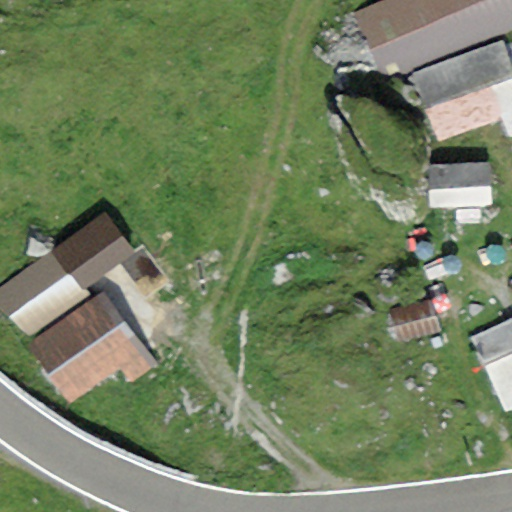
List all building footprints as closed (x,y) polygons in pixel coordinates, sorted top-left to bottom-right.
[(511,0),(384,0),(355,14),(369,51),(398,78),(511,28),(511,0)] [(511,62),(504,41),(411,78),(439,147),(501,122),(509,141),(511,140),(511,62)] [(492,161),(428,163),(429,206),(493,205),(492,161)] [(107,212),(0,293),(0,301),(31,342),(93,295),(87,289),(137,251),(107,212)] [(99,291),(26,349),(72,407),(120,369),(131,384),(157,364),(99,291)] [(439,331),(429,299),(388,312),(397,343),(439,331)] [(511,318),(469,338),(505,412),(511,410),(511,318)]
